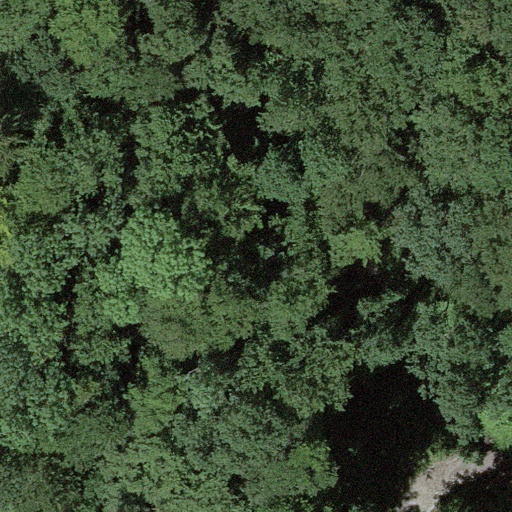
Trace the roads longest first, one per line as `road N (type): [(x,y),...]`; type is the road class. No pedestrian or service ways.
road 1 (track): [(104,0),(511,411)]
road 2 (track): [(511,459),(455,459),(426,471),(408,488),(402,511)]
